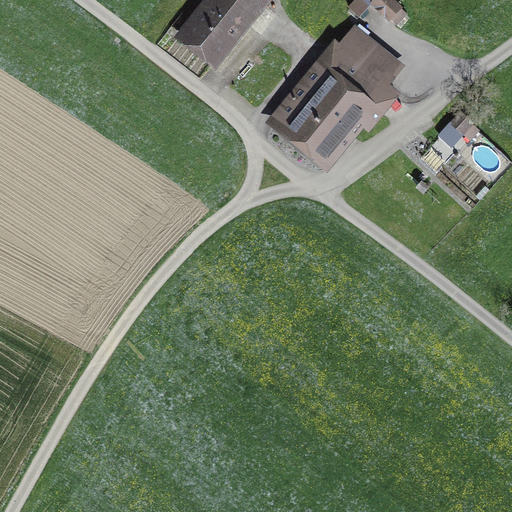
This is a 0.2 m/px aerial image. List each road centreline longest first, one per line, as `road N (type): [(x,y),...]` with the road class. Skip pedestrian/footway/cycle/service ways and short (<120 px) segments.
road 1 (track): [(8,511),(142,303),(205,234),(235,209),(310,188)]
road 2 (track): [(310,188),(77,0)]
road 3 (track): [(310,188),(511,340)]
road 4 (track): [(511,45),(341,177),(310,188)]
